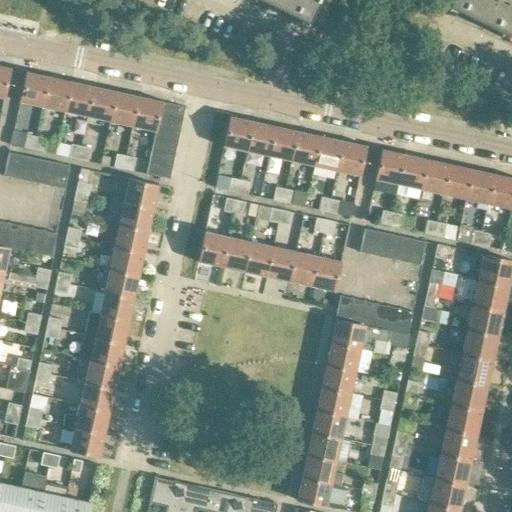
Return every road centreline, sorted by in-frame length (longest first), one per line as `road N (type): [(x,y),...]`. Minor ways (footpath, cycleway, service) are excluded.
road 1 (residential): [(127,466),(206,83)]
road 2 (residential): [(272,98),(511,151)]
road 3 (residential): [(0,37),(206,83)]
road 4 (residential): [(272,98),(286,37),(212,0)]
